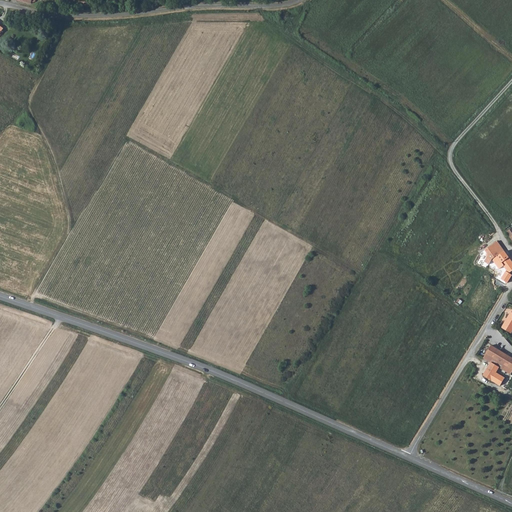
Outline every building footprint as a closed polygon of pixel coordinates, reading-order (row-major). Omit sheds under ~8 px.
[(496,256),(504,251),(497,241),(489,246),(496,256)] [(511,261),(504,251),(496,256),(500,261),(496,265),(499,270),(503,267),(508,274),(511,270),(511,261)] [(500,261),(496,256),(492,259),(496,265),(500,261)] [(510,277),(508,274),(503,267),(499,270),(492,280),(502,287),(510,277)] [(511,312),(501,328),(511,333),(511,330),(511,312)] [(511,375),(510,374),(511,371),(511,358),(491,345),(483,358),(491,363),(484,375),(505,388),(511,377),(511,375)]
